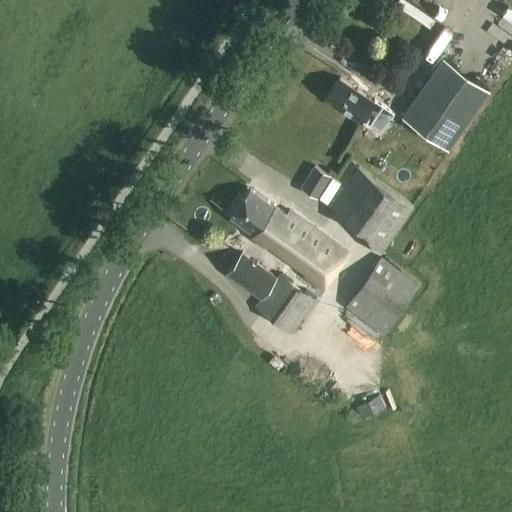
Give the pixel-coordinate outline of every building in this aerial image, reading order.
[(449,149),(455,139),(490,90),(443,57),(402,116),(449,149)] [(339,79),(326,99),(361,122),(374,102),(339,79)] [(317,198),(331,176),(315,166),(301,188),(317,198)] [(330,206),(368,233),(388,247),(415,207),(358,166),(330,206)] [(231,217),(246,228),(242,234),(250,240),(228,275),(262,300),(258,306),(293,331),(350,252),(290,210),(287,214),(252,189),(231,217)] [(382,255),(347,306),(386,335),(423,284),(382,255)] [(363,419),(386,407),(379,395),(356,406),(363,419)]
